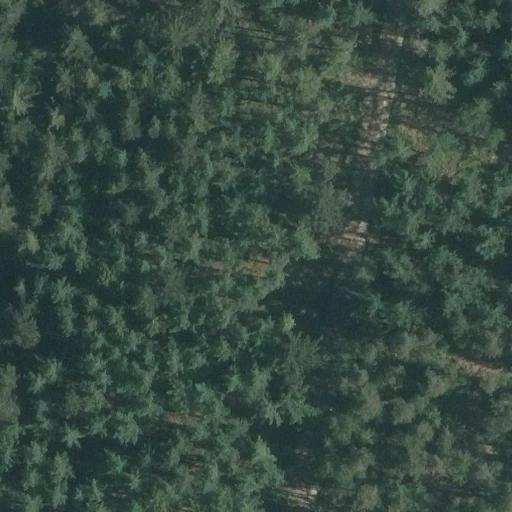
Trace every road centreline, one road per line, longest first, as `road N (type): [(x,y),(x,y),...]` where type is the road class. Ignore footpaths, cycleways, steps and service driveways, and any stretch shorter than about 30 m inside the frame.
road 1 (track): [(395,0),(299,511)]
road 2 (track): [(131,0),(380,72),(389,93),(511,154)]
